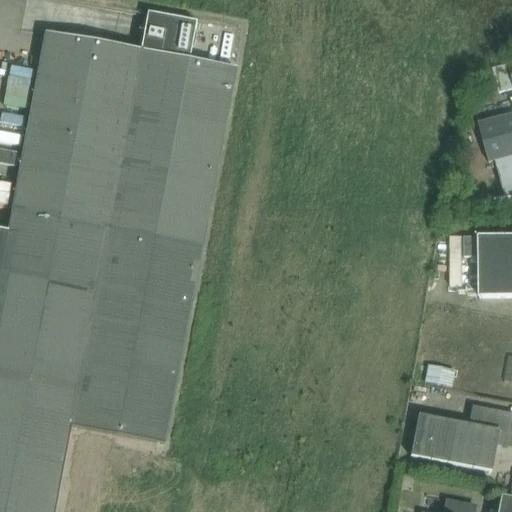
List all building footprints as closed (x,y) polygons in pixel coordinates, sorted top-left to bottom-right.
[(0,511),(53,511),(65,451),(83,455),(88,431),(164,445),(234,70),(188,61),(195,23),(146,14),(139,52),(44,34),(7,233),(0,231),(0,511)] [(38,58),(31,57),(29,65),(36,66),(38,58)] [(511,116),(478,126),(489,165),(495,163),(504,196),(511,194),(511,116)] [(511,238),(465,239),(466,259),(479,259),(479,300),(511,299),(511,238)] [(463,239),(451,239),(452,287),(464,287),(463,239)] [(511,370),(504,369),(501,390),(511,391),(511,370)] [(423,378),(421,394),(448,398),(450,381),(423,378)] [(468,426),(418,417),(410,458),(491,474),(496,444),(508,446),(511,423),(511,415),(471,408),(468,426)] [(417,497),(414,511),(473,511),(474,508),(417,497)] [(511,511),(511,500),(500,499),(497,511),(511,511)]
